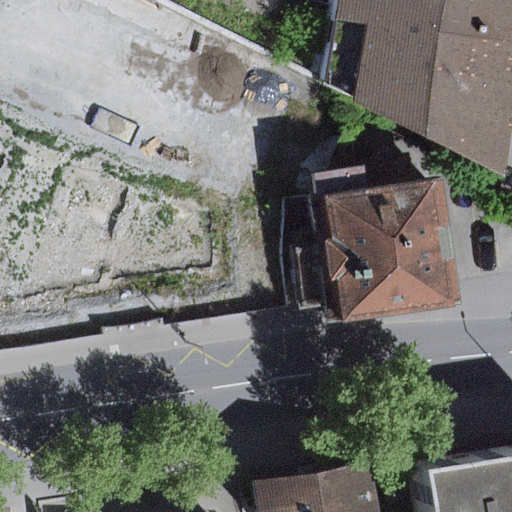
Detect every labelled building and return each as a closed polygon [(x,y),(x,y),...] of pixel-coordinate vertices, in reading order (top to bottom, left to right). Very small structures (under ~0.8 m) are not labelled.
[(300,0),(300,4),(313,5),(301,75),(478,158),(494,79),(496,71),(498,47),(503,0),(300,0)] [(511,0),(503,0),(498,47),(511,58),(511,0)] [(299,311),(431,293),(412,164),(338,175),(335,156),(283,163),(286,183),(280,184),(299,311)] [(511,511),(511,445),(395,464),(402,511),(511,511)] [(369,511),(361,458),(244,478),(249,511),(369,511)]
